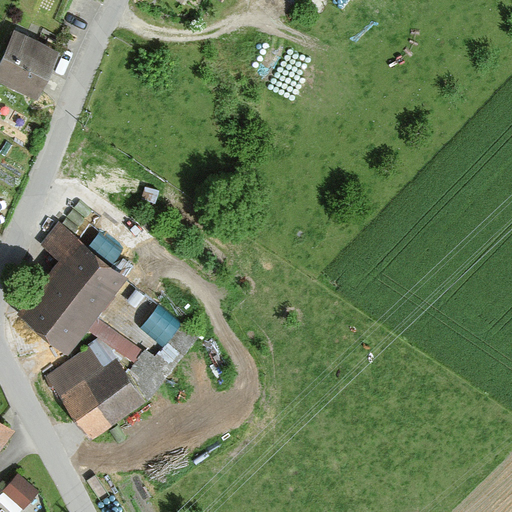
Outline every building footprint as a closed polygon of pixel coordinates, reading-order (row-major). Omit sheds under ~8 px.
[(0,84),(30,98),(51,50),(7,30),(0,44),(0,84)] [(62,354),(123,278),(56,224),(37,248),(55,262),(13,314),(62,354)] [(157,297),(140,319),(163,337),(180,314),(157,297)] [(141,402),(95,338),(40,378),(87,441),(141,402)] [(0,437),(8,426),(0,420),(0,437)] [(35,493),(14,474),(0,489),(0,493),(19,510),(35,493)]
